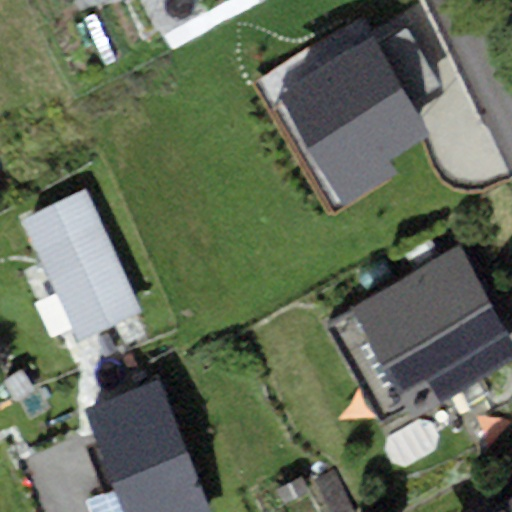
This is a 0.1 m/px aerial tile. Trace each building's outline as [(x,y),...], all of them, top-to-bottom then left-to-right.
[(375,37),(278,95),(344,205),(399,172),(391,159),(433,134),(375,37)] [(87,190),(23,219),(79,341),(143,312),(87,190)] [(511,334),(460,245),(350,309),(413,417),(511,359),(511,334)] [(211,511),(160,378),(84,408),(124,511),(211,511)] [(511,511),(511,497),(486,511),(511,511)]
